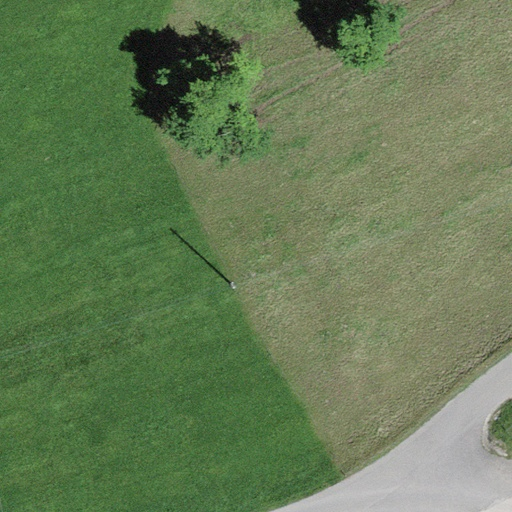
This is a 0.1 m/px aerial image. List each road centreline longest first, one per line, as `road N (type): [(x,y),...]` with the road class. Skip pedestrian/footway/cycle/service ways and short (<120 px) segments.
road 1 (track): [(511,507),(423,481),(320,511)]
road 2 (track): [(423,481),(461,402),(511,365)]
